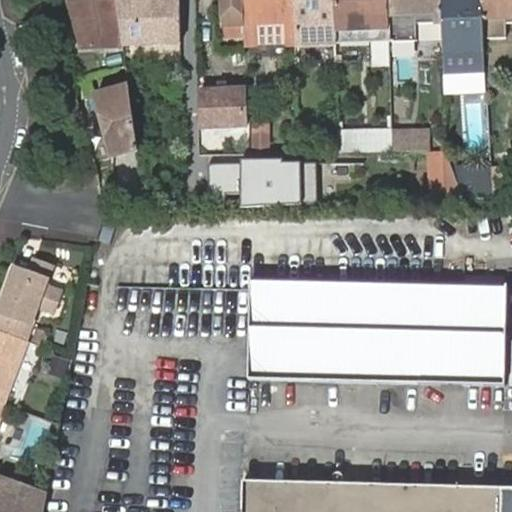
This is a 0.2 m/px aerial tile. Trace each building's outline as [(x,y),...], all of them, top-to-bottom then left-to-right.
[(123,47),(117,0),(74,0),(73,5),(80,51),(119,48),(123,47)] [(117,0),(123,47),(181,43),(180,0),(117,0)] [(221,0),(223,26),(244,26),(242,0),(221,0)] [(295,44),(294,24),(293,0),(242,0),(244,26),(244,45),(295,44)] [(293,0),(294,24),(295,44),(295,46),(337,45),(335,0),(293,0)] [(390,0),(335,0),(337,45),(374,44),(375,63),(392,63),(392,39),(390,0)] [(390,0),(392,39),(419,38),(418,21),(444,20),(443,5),(442,0),(390,0)] [(483,24),(484,38),(506,38),(505,17),(511,16),(511,0),(481,0),(482,3),(483,24)] [(479,66),(476,25),(475,3),(445,5),(448,68),(479,66)] [(476,25),(483,24),(482,3),(475,3),(476,25)] [(501,41),(488,41),(490,66),(502,65),(501,41)] [(97,65),(100,77),(122,71),(120,58),(97,65)] [(242,92),(201,93),(202,128),(243,128),(242,92)] [(116,164),(135,161),(126,99),(105,102),(99,103),(116,164)] [(267,125),(249,124),(248,154),(266,155),(267,125)] [(395,131),(395,132),(396,153),(421,153),(434,152),(433,131),(395,131)] [(395,132),(340,133),(341,154),(396,153),(395,132)] [(421,153),(421,204),(464,202),(455,171),(450,152),(434,152),(421,153)] [(212,165),(186,169),(193,213),(219,209),(212,165)] [(511,168),(492,169),(494,199),(511,198),(511,168)] [(492,169),(455,171),(464,202),(492,200),(494,199),(492,169)] [(0,332),(24,340),(34,310),(39,307),(53,312),(60,291),(49,287),(44,282),(51,264),(31,258),(27,271),(11,266),(0,299),(0,304),(3,305),(1,313),(0,312),(0,332)] [(503,384),(504,282),(246,278),(246,287),(243,377),(503,384)] [(0,332),(0,403),(5,404),(26,341),(24,340),(0,332)] [(0,474),(0,507),(6,509),(16,481),(0,474)] [(42,511),(47,491),(16,481),(6,509),(5,511),(42,511)] [(511,511),(511,489),(243,484),(241,511),(511,511)]
